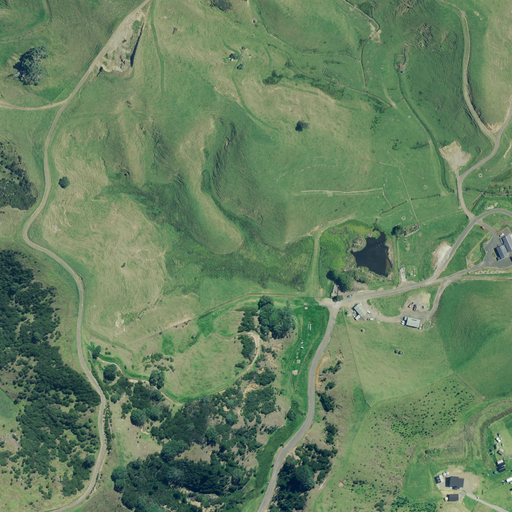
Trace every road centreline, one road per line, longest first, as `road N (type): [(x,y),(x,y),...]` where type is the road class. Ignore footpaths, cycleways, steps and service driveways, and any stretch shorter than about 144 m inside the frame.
road 1 (track): [(153,0),(78,83),(36,152),(18,219),(24,240),(80,283),(80,353),(103,398),(103,446),(92,484),(55,511)]
road 2 (track): [(511,215),(500,210),(474,219),(461,201),(463,175),(496,148),(467,98),(465,17),(445,0)]
